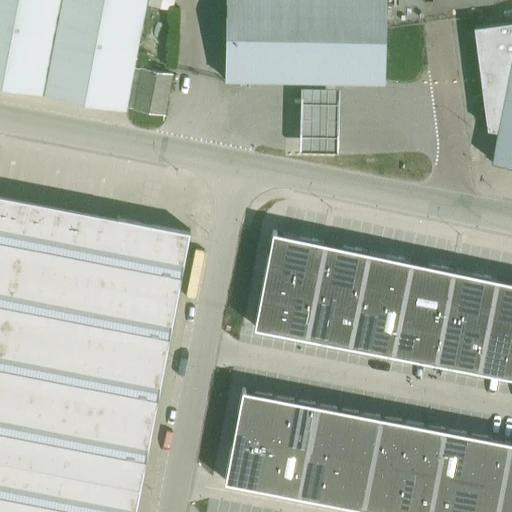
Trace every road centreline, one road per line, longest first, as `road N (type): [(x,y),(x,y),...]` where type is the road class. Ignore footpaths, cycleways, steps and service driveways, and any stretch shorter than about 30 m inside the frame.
road 1 (unclassified): [(170,511),(236,170)]
road 2 (unclassified): [(511,221),(236,170)]
road 3 (unclassified): [(236,170),(0,126)]
